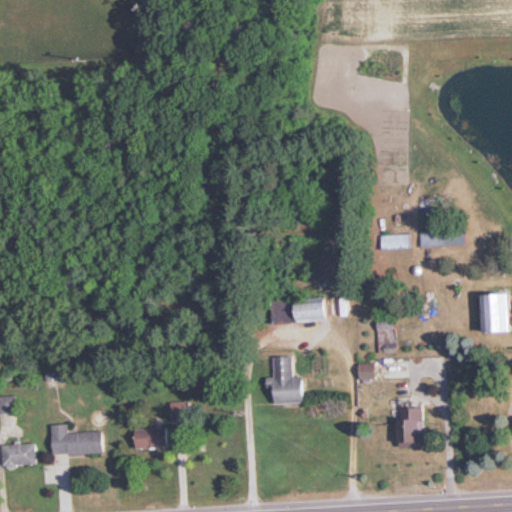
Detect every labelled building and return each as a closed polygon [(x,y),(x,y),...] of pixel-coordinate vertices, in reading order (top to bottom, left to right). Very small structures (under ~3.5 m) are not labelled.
[(428,247),(471,244),(470,227),(426,231),(428,247)] [(417,232),(387,232),(387,249),(417,249),(417,232)] [(511,292),(494,293),(494,331),(511,331),(511,292)] [(279,298),(279,322),(337,321),(337,298),(279,298)] [(278,403),(309,402),(308,376),(298,377),(297,356),(276,356),(278,403)] [(363,379),(381,379),(381,363),(363,363),(363,379)] [(0,412),(19,412),(19,396),(0,396),(0,412)] [(430,441),(430,406),(406,406),(406,441),(430,441)] [(108,453),(107,431),(72,432),(72,424),(54,424),(55,454),(108,453)] [(174,448),(174,428),(139,428),(139,448),(174,448)] [(5,444),(5,466),(39,466),(39,443),(5,444)]
